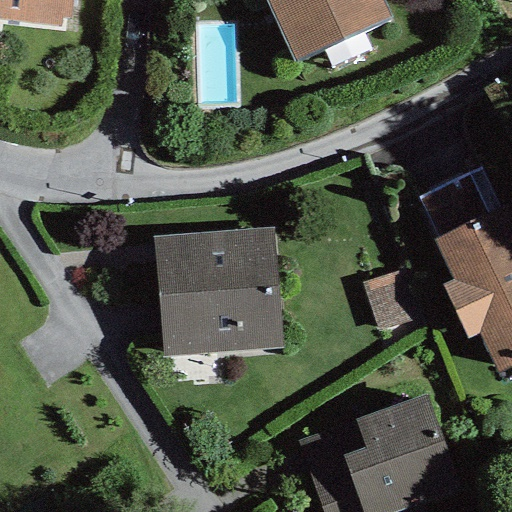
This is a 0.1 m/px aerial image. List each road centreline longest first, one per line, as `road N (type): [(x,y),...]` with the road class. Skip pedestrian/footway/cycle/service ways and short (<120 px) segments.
road 1 (residential): [(118,176),(389,125),(511,54)]
road 2 (residential): [(118,176),(123,0)]
road 3 (residential): [(0,172),(12,182),(118,176)]
